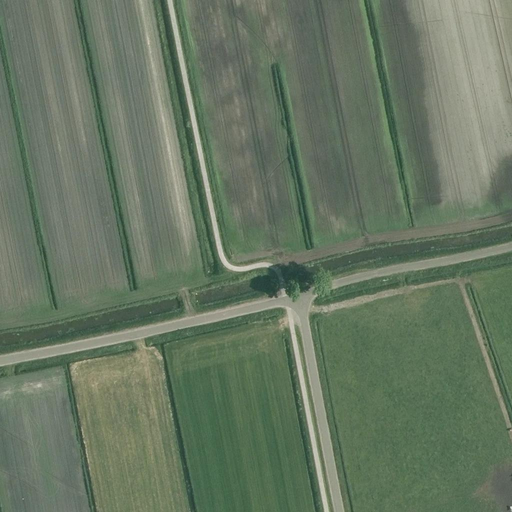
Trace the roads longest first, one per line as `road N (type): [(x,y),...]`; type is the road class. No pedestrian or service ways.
road 1 (tertiary): [(0,362),(299,295)]
road 2 (tertiary): [(340,511),(299,295)]
road 3 (unclassified): [(299,295),(511,247)]
